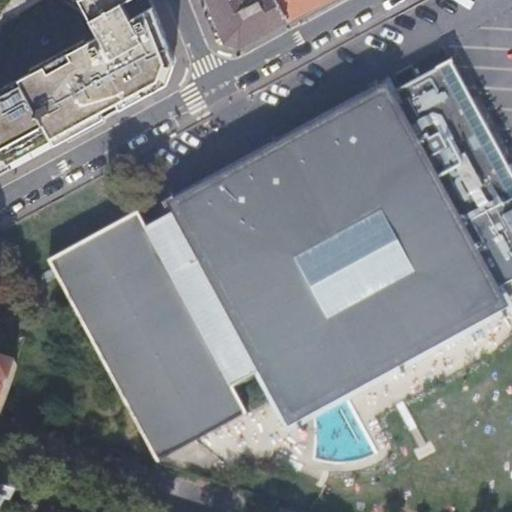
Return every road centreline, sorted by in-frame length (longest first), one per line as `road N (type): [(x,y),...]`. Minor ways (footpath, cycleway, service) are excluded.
road 1 (residential): [(214,85),(0,202)]
road 2 (residential): [(371,0),(214,85)]
